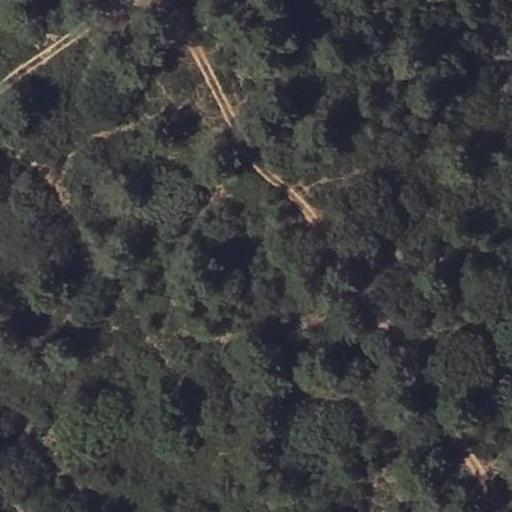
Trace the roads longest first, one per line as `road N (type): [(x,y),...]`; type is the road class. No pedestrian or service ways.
road 1 (track): [(500,511),(391,325),(225,116),(164,0)]
road 2 (track): [(141,0),(0,89)]
